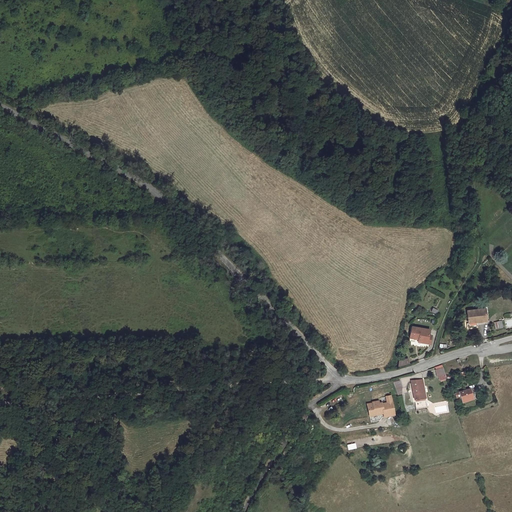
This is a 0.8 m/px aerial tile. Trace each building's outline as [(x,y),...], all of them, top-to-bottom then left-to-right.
[(485,308),(467,309),(468,326),(476,325),(476,322),(486,321),(485,308)] [(427,342),(429,334),(430,328),(412,325),(410,335),(418,337),(418,340),(427,342)] [(409,358),(398,360),(399,366),(410,364),(409,358)] [(435,368),(437,373),(438,381),(446,378),(442,366),(435,368)] [(393,388),(399,386),(396,377),(390,378),(393,388)] [(421,379),(412,380),(415,399),(425,398),(421,379)] [(470,389),(457,393),(455,393),(457,401),(460,401),(473,398),(470,389)] [(370,405),(365,406),(367,421),(376,420),(379,417),(391,415),(388,395),(383,396),(384,402),(376,404),(376,401),(370,401),(370,405)]
